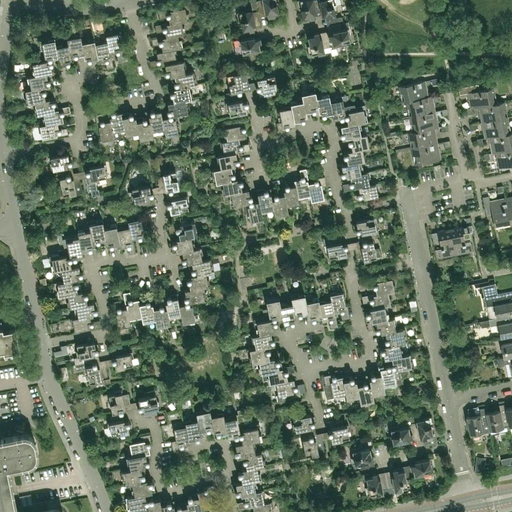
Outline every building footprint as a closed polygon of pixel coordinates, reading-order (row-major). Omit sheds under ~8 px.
[(278,12),(276,3),(278,2),(278,0),(255,0),(258,10),(258,13),(259,13),(266,11),(267,15),(269,16),(271,15),(272,16),(275,16),(275,12),(278,12)] [(320,11),(318,0),(295,0),(298,8),(301,8),(302,17),(306,16),(306,20),(309,19),(310,18),(313,17),(313,16),(313,12),(320,11)] [(334,14),(333,6),(335,5),(334,0),(318,0),(320,11),(321,14),(323,14),(324,18),(325,19),(327,19),(328,19),(329,19),(330,24),(327,25),(343,22),(341,16),(332,18),(331,15),(334,14)] [(189,20),(187,13),(186,13),(184,7),(170,10),(170,9),(158,11),(159,18),(166,17),(168,17),(169,23),(181,20),(181,21),(189,20)] [(261,27),(259,16),(259,13),(258,13),(258,10),(252,11),(251,7),(245,9),(245,10),(236,12),(238,21),(240,20),(242,29),(243,29),(242,27),(245,26),(246,32),(249,31),(249,30),(252,30),(253,28),(252,24),(260,23),(260,27),(261,27)] [(177,35),(185,33),(184,27),(182,27),(181,21),(181,20),(169,23),(166,23),(155,25),(156,32),(162,31),(163,31),(165,31),(166,36),(177,34),(177,35)] [(350,43),(348,35),(350,34),(347,21),(343,22),(327,25),(327,26),(331,25),(332,32),(328,33),(327,35),(328,41),(331,41),(332,44),(341,42),(341,45),(350,43)] [(262,45),(261,42),(260,41),(259,39),(258,37),(254,38),(252,30),(249,30),(249,31),(246,32),(240,33),(242,38),(237,39),(238,46),(240,46),(242,55),(250,53),(250,51),(259,49),(258,46),(262,45)] [(329,47),(328,41),(327,35),(318,37),(318,32),(316,32),(314,32),(313,31),(310,32),(310,35),(307,36),(309,45),(306,46),(308,54),(316,52),(317,54),(324,53),(323,48),(329,47)] [(121,47),(118,33),(112,34),(111,32),(105,34),(106,41),(108,50),(109,53),(115,52),(115,53),(116,53),(117,60),(124,58),(122,47),(121,47)] [(84,57),(81,42),(79,33),(73,34),(73,36),(67,38),(66,36),(67,44),(69,52),(71,52),(72,56),(74,57),(76,56),(78,57),(82,56),(82,57),(84,57)] [(162,51),(176,48),(181,47),(180,40),(178,41),(177,35),(177,34),(166,36),(163,37),(162,36),(151,38),(152,45),(159,44),(160,45),(161,45),(162,51)] [(57,56),(55,44),(54,37),(47,38),(47,40),(42,41),(41,39),(41,41),(39,42),(39,40),(38,40),(40,50),(43,49),(44,56),(46,56),(46,59),(47,61),(50,60),(51,59),(51,57),(54,57),(57,56)] [(97,58),(94,42),(93,37),(87,39),(87,41),(81,42),(84,57),(85,57),(86,60),(88,61),(90,61),(91,62),(97,60),(97,61),(98,61),(97,58)] [(110,55),(109,53),(108,50),(106,41),(100,42),(100,40),(94,42),(97,58),(98,61),(104,60),(104,61),(105,62),(106,68),(113,67),(110,55)] [(61,43),(55,44),(57,56),(59,67),(65,66),(66,65),(69,64),(69,63),(69,59),(71,59),(67,44),(61,45),(61,43)] [(176,61),(175,55),(177,55),(176,48),(162,51),(156,52),(157,58),(156,58),(155,60),(149,61),(150,67),(162,65),(161,64),(176,61)] [(51,71),(50,65),(51,65),(52,63),(52,61),(50,60),(47,61),(46,59),(30,62),(30,63),(31,63),(32,68),(31,68),(32,75),(49,72),(51,71)] [(185,74),(185,72),(184,67),(186,66),(184,59),(176,61),(161,64),(162,65),(162,70),(164,71),(164,74),(166,74),(169,74),(170,77),(171,76),(185,74)] [(249,89),(246,74),(245,73),(240,75),(239,70),(232,72),(232,74),(226,75),(230,92),(233,91),(234,94),(237,93),(240,92),(241,91),(240,87),(247,85),(248,90),(249,89)] [(195,84),(193,77),(195,77),(194,71),(185,72),(185,74),(171,76),(172,81),(173,82),(174,85),(175,85),(179,85),(179,87),(188,85),(188,86),(196,84),(196,83),(195,84)] [(50,81),(49,79),(50,77),(49,72),(32,75),(26,76),(27,83),(29,82),(30,88),(39,86),(45,85),(45,83),(49,83),(50,81)] [(278,87),(277,80),(275,80),(273,74),(255,78),(256,81),(253,82),(253,85),(255,86),(255,88),(257,89),(261,88),(262,96),(258,97),(274,94),(273,88),(278,87)] [(427,96),(425,85),(424,86),(423,81),(431,80),(431,79),(392,87),(400,86),(402,96),(404,96),(405,100),(399,101),(399,102),(407,101),(430,96),(438,94),(438,93),(427,96)] [(491,98),(494,98),(491,88),(499,86),(478,90),(477,84),(458,87),(459,94),(469,92),(470,97),(468,97),(470,108),(471,108),(480,107),(492,104),(492,103),(491,98)] [(192,97),(191,92),(191,91),(190,91),(188,86),(188,85),(179,87),(173,88),(174,90),(169,91),(169,93),(169,95),(168,96),(169,102),(186,99),(192,97)] [(48,99),(47,97),(46,92),(45,91),(45,89),(43,88),(39,89),(39,86),(30,88),(22,89),(22,90),(24,90),(25,96),(24,96),(25,103),(34,101),(48,99)] [(317,106),(315,97),(314,89),(313,89),(313,91),(307,92),(307,90),(300,91),(302,101),(304,114),(305,114),(311,113),(312,112),(314,111),(315,110),(315,106),(317,106)] [(247,111),(246,108),(250,107),(249,104),(248,103),(247,101),(246,100),(242,101),(240,92),(237,93),(234,94),(228,95),(230,101),(225,102),(226,109),(228,109),(229,115),(247,111)] [(331,115),(328,98),(327,92),(321,94),(321,95),(315,97),(317,106),(318,112),(320,112),(320,116),(322,116),(325,116),(331,115)] [(355,106),(354,103),(349,104),(347,95),(341,96),(341,98),(336,99),(335,97),(328,98),(331,115),(332,118),(338,117),(338,118),(339,119),(342,119),(343,117),(342,113),(345,113),(347,112),(347,110),(354,109),(353,106),(355,106)] [(434,110),(432,100),(431,101),(430,96),(407,101),(409,110),(411,110),(412,115),(402,117),(402,118),(410,116),(433,112),(434,111),(441,110),(441,109),(434,110)] [(57,108),(56,103),(55,103),(54,100),(53,99),(49,100),(49,97),(47,97),(48,99),(34,101),(35,107),(33,107),(35,114),(43,113),(57,110),(57,108)] [(187,111),(186,106),(187,105),(186,99),(169,102),(167,102),(168,109),(167,109),(166,110),(166,113),(167,114),(172,113),(172,115),(178,113),(179,116),(189,114),(189,113),(187,113),(187,111),(188,111),(188,110),(187,111)] [(304,114),(302,101),(296,102),(296,100),(289,101),(290,106),(294,122),(294,124),(300,123),(301,122),(303,121),(304,120),(303,116),(306,115),(305,114),(304,114)] [(504,112),(502,102),(502,101),(492,103),(492,104),(480,107),(481,111),(479,111),(481,122),(503,117),(502,112),(504,112)] [(367,120),(366,113),(364,114),(363,108),(364,108),(364,107),(363,107),(362,105),(364,105),(364,104),(355,106),(353,106),(354,109),(347,110),(347,112),(345,113),(342,113),(343,117),(345,118),(346,118),(347,124),(359,122),(367,120)] [(125,132),(121,115),(120,113),(115,114),(115,112),(113,111),(112,105),(106,107),(108,118),(109,118),(109,121),(110,124),(113,138),(122,136),(121,133),(124,132),(125,132)] [(62,122),(61,115),(62,115),(63,113),(69,112),(68,106),(57,108),(57,110),(43,113),(44,118),(42,119),(43,125),(54,123),(57,122),(57,123),(62,122)] [(294,122),(290,106),(284,107),(284,109),(278,110),(280,122),(276,123),(277,132),(284,130),(285,129),(287,129),(288,127),(288,126),(294,125),(294,124),(294,122)] [(162,120),(161,117),(159,107),(153,108),(152,109),(150,110),(149,111),(150,115),(147,116),(148,122),(149,122),(151,130),(157,129),(157,131),(163,129),(161,120),(162,120)] [(137,132),(134,117),(133,117),(132,113),(131,112),(128,113),(127,112),(121,113),(121,112),(120,113),(121,115),(125,132),(124,132),(125,136),(132,135),(132,133),(137,132)] [(437,126),(435,116),(434,116),(433,112),(410,116),(412,126),(414,126),(415,130),(409,132),(409,133),(432,128),(437,127),(437,126)] [(177,134),(174,117),(173,118),(172,115),(172,113),(167,114),(167,115),(167,119),(162,120),(161,120),(163,129),(164,137),(171,135),(171,133),(176,132),(177,134)] [(113,138),(110,124),(109,121),(104,122),(104,121),(102,120),(101,114),(95,115),(96,123),(97,127),(98,127),(100,139),(100,141),(106,140),(107,142),(114,140),(113,138)] [(508,128),(506,117),(511,116),(511,115),(503,117),(481,122),(474,123),(475,123),(475,124),(483,122),(484,127),(482,127),(484,137),(506,133),(505,128),(508,128)] [(149,122),(148,122),(147,122),(146,118),(144,117),(142,117),(140,117),(136,117),(134,117),(137,132),(139,141),(146,139),(145,138),(152,136),(152,138),(151,130),(149,122)] [(238,138),(244,136),(243,130),(244,130),(245,129),(245,126),(246,125),(244,118),(235,120),(236,125),(224,127),(225,133),(224,134),(225,140),(236,138),(238,138)] [(67,134),(66,128),(60,129),(59,128),(57,128),(57,122),(54,123),(43,125),(37,126),(38,132),(40,132),(41,138),(56,135),(56,136),(67,134)] [(360,134),(358,128),(360,128),(359,122),(347,124),(336,126),(337,132),(339,133),(339,135),(341,136),(345,135),(345,137),(351,136),(360,134)] [(437,142),(435,132),(433,133),(432,128),(409,133),(411,142),(413,142),(414,147),(404,149),(404,150),(412,148),(435,144),(444,142),(443,141),(437,142)] [(511,131),(506,133),(484,137),(484,138),(490,137),(491,141),(489,142),(491,152),(511,147),(511,131)] [(370,145),(369,139),(367,139),(366,133),(368,132),(360,134),(351,136),(351,138),(348,139),(347,140),(347,143),(346,144),(347,149),(348,150),(362,147),(370,145)] [(249,149),(248,143),(242,144),(241,143),(240,143),(238,138),(236,138),(225,140),(219,141),(220,148),(222,147),(223,153),(238,150),(238,151),(249,149)] [(440,158),(438,148),(436,149),(435,144),(412,148),(414,158),(417,158),(418,163),(407,165),(440,159),(440,158)] [(366,159),(365,152),(363,153),(362,147),(348,150),(347,149),(346,149),(347,152),(343,153),(342,154),(342,156),(342,158),(343,163),(360,160),(366,159)] [(511,147),(491,152),(492,153),(497,152),(498,156),(496,156),(498,167),(498,168),(511,164),(511,147)] [(239,160),(238,157),(239,156),(238,151),(238,150),(223,153),(215,155),(217,161),(219,161),(220,167),(234,164),(235,164),(234,162),(238,161),(239,160)] [(66,164),(70,164),(71,162),(71,160),(71,158),(71,156),(68,156),(67,153),(49,156),(50,162),(49,163),(50,170),(55,169),(56,175),(62,174),(65,173),(65,174),(68,173),(66,164)] [(98,194),(97,189),(95,189),(94,181),(91,182),(91,180),(106,177),(105,171),(106,171),(105,164),(100,165),(99,159),(83,162),(87,162),(88,169),(84,170),(84,171),(84,174),(84,175),(87,191),(90,191),(91,196),(92,195),(92,196),(93,196),(93,195),(98,194)] [(360,173),(359,167),(361,166),(360,160),(343,163),(337,165),(338,171),(339,171),(340,174),(341,175),(345,174),(345,176),(349,175),(351,175),(351,174),(360,173)] [(235,174),(234,171),(235,170),(234,164),(220,167),(211,168),(212,175),(214,175),(215,181),(213,182),(214,182),(222,181),(221,181),(230,179),(230,178),(230,176),(234,175),(235,174)] [(185,189),(180,167),(161,171),(162,176),(156,177),(159,193),(160,193),(159,189),(166,188),(167,191),(168,192),(172,191),(172,192),(181,190),(185,189)] [(308,185),(307,182),(307,180),(308,180),(305,168),(299,169),(300,176),(299,177),(299,178),(293,179),(293,180),(294,180),(294,182),(298,198),(304,197),(304,195),(309,194),(308,185)] [(368,178),(370,178),(368,171),(360,173),(351,174),(351,175),(349,175),(350,181),(348,181),(348,182),(342,184),(343,190),(355,188),(355,187),(357,186),(360,186),(369,184),(368,178)] [(81,193),(78,179),(77,172),(76,172),(77,176),(70,178),(69,174),(68,173),(65,174),(65,173),(62,174),(62,176),(59,177),(60,185),(56,186),(58,195),(68,193),(69,195),(81,193)] [(323,198),(321,186),(326,185),(324,176),(317,177),(316,179),(314,179),(313,180),(313,181),(307,182),(308,185),(309,194),(311,202),(318,201),(317,199),(323,198)] [(245,189),(244,182),(243,182),(242,179),(240,178),(237,179),(236,177),(230,178),(230,179),(221,181),(222,181),(223,186),(221,187),(222,194),(228,192),(245,189)] [(298,198),(294,182),(294,180),(293,180),(288,181),(287,183),(284,183),(284,184),(284,188),(283,188),(286,203),(292,202),(292,204),(299,203),(298,198)] [(378,195),(377,189),(378,189),(377,182),(369,184),(360,186),(357,186),(359,192),(357,192),(356,193),(350,194),(352,201),(364,199),(364,198),(378,195)] [(148,196),(152,195),(153,194),(152,192),(153,191),(152,188),(149,188),(148,185),(131,188),(132,194),(130,194),(132,201),(136,200),(138,207),(144,205),(153,203),(149,203),(148,196)] [(273,207),(271,198),(270,192),(268,193),(267,189),(266,188),(263,188),(262,187),(256,189),(258,199),(259,202),(261,211),(267,210),(267,208),(272,207),(273,207)] [(249,194),(248,188),(245,189),(228,192),(229,199),(231,198),(232,204),(230,204),(231,205),(232,204),(233,206),(231,207),(241,205),(241,203),(247,201),(247,199),(251,198),(252,197),(251,195),(250,194),(249,194)] [(286,203),(283,188),(282,189),(282,190),(277,191),(276,192),(273,193),(273,194),(273,198),(271,198),(273,207),(272,207),(274,215),(274,213),(281,212),(281,214),(288,212),(286,203)] [(188,202),(187,195),(182,196),(181,190),(172,192),(172,191),(168,192),(170,201),(166,201),(166,203),(166,205),(165,206),(166,209),(169,209),(170,212),(188,209),(186,202),(188,202)] [(511,196),(505,198),(503,191),(504,199),(509,222),(510,230),(511,230),(509,220),(511,219),(511,196)] [(495,233),(493,223),(498,222),(498,225),(509,222),(504,199),(499,200),(499,199),(489,201),(488,196),(482,197),(485,215),(491,213),(495,233)] [(259,202),(258,199),(253,200),(252,199),(251,198),(247,199),(247,201),(241,203),(241,205),(243,213),(248,212),(250,221),(250,219),(255,218),(256,220),(262,219),(261,211),(259,202)] [(375,223),(373,216),(373,214),(364,216),(365,218),(355,220),(356,223),(353,224),(353,227),(355,228),(355,230),(357,231),(361,230),(362,239),(365,239),(366,238),(369,237),(379,235),(376,223),(375,223)] [(106,241),(103,227),(101,218),(94,219),(95,221),(88,223),(88,221),(87,221),(89,229),(91,238),(94,237),(94,241),(96,242),(98,242),(99,242),(105,241),(106,241)] [(149,238),(147,230),(143,230),(140,218),(134,220),(133,218),(126,219),(128,227),(128,226),(130,235),(131,238),(136,237),(136,238),(137,239),(140,239),(142,240),(149,238)] [(190,236),(198,234),(197,227),(195,228),(194,222),(187,223),(181,224),(179,224),(168,226),(169,233),(175,231),(176,232),(178,232),(179,238),(181,237),(190,236)] [(119,244),(115,227),(116,227),(115,223),(108,224),(109,226),(103,227),(106,241),(105,241),(105,242),(107,241),(108,246),(109,246),(112,246),(113,247),(119,246),(119,244)] [(131,241),(131,238),(130,235),(128,226),(128,227),(122,228),(122,226),(116,227),(115,227),(119,244),(120,246),(125,245),(126,247),(127,248),(128,254),(135,253),(132,241),(131,241)] [(464,242),(463,237),(469,236),(467,226),(461,227),(461,226),(460,226),(461,227),(450,229),(449,228),(449,229),(454,254),(455,261),(456,261),(455,254),(472,251),(473,258),(474,258),(470,241),(464,242)] [(93,244),(91,238),(89,229),(83,230),(83,228),(76,230),(78,236),(81,255),(82,255),(82,252),(87,251),(88,250),(91,250),(92,249),(91,244),(93,244)] [(348,246),(347,245),(346,243),(345,242),(341,243),(338,228),(326,230),(328,237),(323,238),(325,251),(327,250),(328,257),(346,253),(346,250),(349,249),(348,246)] [(454,254),(449,229),(438,232),(438,230),(437,230),(437,232),(431,233),(432,237),(433,243),(439,242),(440,247),(435,248),(436,258),(454,254)] [(81,255),(78,236),(71,237),(72,239),(66,240),(66,238),(62,239),(64,247),(67,247),(69,255),(71,255),(72,259),(73,260),(75,259),(76,258),(76,257),(81,255)] [(194,247),(193,241),(191,241),(190,236),(181,237),(179,238),(176,238),(175,238),(176,240),(172,241),(171,242),(171,244),(171,246),(172,252),(178,251),(194,247)] [(380,256),(379,247),(374,248),(373,239),(369,240),(369,237),(366,238),(365,239),(362,239),(361,241),(362,244),(354,245),(354,242),(353,242),(356,258),(362,257),(363,261),(370,260),(370,258),(380,256)] [(201,258),(200,253),(202,253),(200,246),(194,247),(178,251),(179,256),(180,257),(181,260),(182,261),(186,260),(186,262),(187,262),(187,261),(201,258)] [(72,259),(71,255),(69,255),(67,247),(64,247),(64,249),(62,249),(62,252),(48,255),(50,255),(50,257),(49,257),(49,258),(51,258),(52,263),(50,263),(51,270),(59,269),(68,267),(68,266),(71,266),(70,260),(71,260),(72,259)] [(211,270),(210,264),(212,264),(210,257),(201,258),(187,261),(187,262),(189,268),(190,268),(190,271),(192,272),(196,271),(196,273),(196,274),(205,272),(213,271),(213,270),(211,270)] [(82,274),(82,271),(83,270),(81,264),(71,266),(68,266),(68,267),(59,269),(60,275),(61,275),(63,280),(63,281),(72,279),(78,278),(77,276),(81,275),(82,274)] [(209,284),(208,277),(206,278),(205,272),(196,274),(196,273),(190,275),(190,276),(187,277),(186,278),(187,282),(186,283),(187,288),(184,289),(203,286),(209,284)] [(396,290),(395,284),(392,284),(391,278),(377,281),(377,280),(365,282),(366,289),(372,287),(374,288),(375,288),(376,294),(388,291),(388,292),(396,290)] [(80,291),(79,285),(78,284),(77,282),(76,281),(72,281),(72,279),(63,281),(63,280),(55,282),(55,283),(57,282),(58,288),(56,289),(58,296),(67,294),(66,294),(80,291)] [(323,279),(314,281),(317,288),(325,286),(323,279)] [(511,314),(511,290),(497,293),(495,282),(494,282),(494,283),(490,284),(482,286),(484,296),(486,306),(494,305),(496,317),(511,314)] [(204,297),(203,292),(205,291),(203,286),(184,289),(185,295),(184,295),(183,296),(184,299),(185,300),(189,299),(189,301),(196,300),(197,302),(206,300),(205,300),(204,298),(206,297),(204,297)] [(90,301),(89,296),(87,295),(87,292),(85,291),(82,292),(81,291),(80,291),(66,294),(67,294),(68,300),(66,300),(67,307),(73,306),(73,305),(90,301)] [(345,305),(342,291),(336,292),(335,291),(329,292),(330,300),(332,309),(333,309),(333,311),(339,310),(339,311),(341,313),(342,318),(348,317),(346,305),(345,305)] [(376,307),(384,306),(392,304),(391,297),(389,298),(388,292),(388,291),(376,294),(374,294),(362,296),(363,303),(369,302),(370,303),(372,302),(373,308),(375,307),(376,307)] [(138,302),(138,299),(132,300),(132,299),(131,298),(130,292),(123,293),(125,305),(126,305),(127,307),(128,310),(129,319),(135,318),(135,319),(142,318),(139,302),(138,302)] [(308,314),(305,300),(303,292),(297,293),(297,295),(291,296),(294,311),(296,310),(297,314),(298,315),(301,315),(302,316),(307,315),(308,314)] [(179,306),(179,304),(177,293),(171,294),(170,296),(167,296),(166,297),(166,298),(167,301),(165,302),(166,308),(168,316),(174,315),(174,317),(181,316),(179,306)] [(294,311),(291,296),(290,294),(291,302),(286,304),(285,302),(279,303),(281,312),(281,315),(283,325),(290,324),(290,323),(293,323),(294,321),(293,317),(295,317),(294,311)] [(281,315),(281,312),(279,303),(278,295),(271,297),(271,299),(266,300),(266,298),(265,298),(267,308),(262,309),(263,316),(264,319),(271,317),(271,320),(275,319),(276,318),(275,316),(280,315),(281,315)] [(321,317),(318,300),(317,296),(311,297),(311,299),(305,300),(308,314),(307,315),(308,315),(310,315),(311,319),(312,320),(314,319),(316,320),(321,319),(322,319),(321,317)] [(155,318),(152,304),(153,304),(153,303),(150,304),(150,300),(148,299),(145,299),(144,299),(139,300),(139,299),(138,299),(138,302),(139,302),(142,318),(143,322),(149,321),(149,319),(155,318)] [(195,320),(192,304),(190,304),(189,301),(189,299),(185,300),(184,301),(185,303),(179,304),(179,306),(181,316),(182,323),(189,322),(188,320),(194,319),(194,321),(195,320)] [(334,314),(333,311),(333,309),(332,309),(330,300),(325,301),(324,299),(318,300),(321,317),(322,319),(321,319),(321,320),(328,319),(328,320),(329,320),(330,327),(337,325),(335,315),(334,315),(334,314)] [(97,310),(97,308),(97,307),(96,300),(90,301),(73,305),(73,306),(74,312),(76,312),(77,317),(86,315),(86,316),(89,315),(89,316),(92,315),(92,316),(97,315),(96,314),(93,315),(92,313),(96,312),(97,310)] [(129,319),(128,310),(127,310),(127,307),(121,308),(121,307),(119,306),(118,300),(112,301),(114,313),(115,313),(118,327),(124,326),(124,328),(131,327),(129,319)] [(166,308),(164,308),(163,304),(162,303),(159,304),(158,303),(153,304),(152,304),(155,318),(156,327),(163,326),(163,324),(170,323),(168,316),(166,308)] [(389,317),(387,311),(385,311),(384,306),(376,307),(375,307),(373,308),(370,308),(370,307),(365,308),(369,308),(369,310),(366,311),(365,312),(365,315),(364,316),(366,322),(372,321),(372,320),(389,317)] [(511,334),(511,314),(496,317),(489,319),(489,318),(488,318),(488,320),(490,325),(490,326),(498,324),(500,337),(511,334)] [(100,327),(99,320),(93,321),(91,320),(90,321),(89,316),(86,316),(86,315),(77,317),(69,319),(71,325),(73,325),(74,331),(89,328),(89,329),(100,327)] [(276,329),(274,324),(276,323),(277,322),(276,320),(275,319),(271,320),(271,317),(264,319),(263,316),(253,318),(253,319),(255,318),(256,320),(254,321),(256,321),(257,327),(255,327),(256,333),(273,330),(276,329)] [(395,329),(394,323),(396,323),(395,316),(389,317),(372,320),(372,321),(373,327),(374,328),(375,330),(376,331),(380,330),(380,332),(395,329)] [(58,329),(70,327),(69,321),(57,322),(58,329)] [(404,341),(403,334),(405,334),(404,327),(395,329),(380,332),(381,333),(377,334),(382,333),(383,338),(384,339),(384,341),(386,342),(389,341),(390,344),(404,341)] [(0,352),(3,352),(3,354),(11,353),(11,354),(12,354),(19,353),(15,329),(9,331),(14,330),(15,333),(0,336),(0,352)] [(274,340),(273,337),(274,336),(273,330),(276,330),(276,329),(273,330),(256,333),(250,334),(252,341),(253,341),(254,346),(263,345),(264,345),(269,344),(269,342),(273,342),(274,340)] [(511,355),(511,334),(500,337),(492,339),(499,338),(501,345),(503,344),(505,357),(511,355)] [(403,354),(402,348),(400,348),(399,342),(406,341),(406,340),(404,341),(390,344),(384,345),(384,347),(380,348),(379,349),(379,352),(379,353),(380,359),(391,357),(403,355),(403,354)] [(95,361),(93,352),(97,352),(98,350),(97,348),(98,346),(98,344),(94,344),(94,341),(76,344),(77,350),(75,350),(77,358),(74,358),(75,364),(88,362),(90,361),(90,362),(95,361)] [(272,356),(271,351),(270,351),(269,348),(268,347),(264,348),(264,345),(263,345),(254,346),(247,348),(249,348),(250,354),(248,355),(249,361),(252,361),(252,360),(258,359),(272,356)] [(133,358),(132,351),(127,352),(126,346),(110,349),(110,350),(114,349),(115,357),(111,358),(110,359),(111,362),(110,363),(111,366),(117,364),(118,367),(115,367),(115,368),(132,365),(131,359),(133,358)] [(410,360),(411,359),(410,352),(403,354),(403,355),(391,357),(392,363),(391,363),(390,364),(391,368),(393,367),(396,384),(403,383),(401,374),(404,373),(403,370),(413,368),(413,367),(411,368),(411,366),(413,365),(412,365),(411,365),(410,360)] [(511,376),(511,355),(505,357),(503,357),(503,358),(496,359),(497,363),(498,365),(511,363),(511,365),(511,369),(511,371),(511,375),(508,376),(508,377),(511,376)] [(261,372),(281,368),(281,367),(280,362),(279,361),(279,358),(277,357),(273,358),(273,356),(272,356),(258,359),(259,365),(257,366),(259,373),(261,372)] [(107,376),(105,367),(104,360),(103,360),(104,364),(97,366),(96,362),(95,361),(90,362),(90,361),(88,362),(88,364),(85,365),(89,383),(95,382),(95,384),(102,382),(101,377),(107,376)] [(396,384),(393,367),(391,368),(390,364),(388,363),(386,364),(385,365),(385,366),(380,367),(380,370),(384,387),(390,386),(389,384),(395,383),(395,385),(396,384)] [(281,368),(261,372),(262,380),(266,379),(267,384),(273,383),(273,382),(284,380),(287,379),(285,374),(287,373),(288,372),(294,371),(293,364),(281,367),(281,368)] [(384,387),(380,370),(380,367),(379,368),(380,370),(374,372),(373,373),(371,373),(370,375),(371,379),(369,379),(370,385),(373,400),(373,401),(374,401),(372,393),(378,392),(378,394),(385,393),(384,387)] [(345,395),(342,377),(342,376),(336,377),(335,375),(334,374),(331,375),(330,374),(323,376),(325,384),(324,384),(326,399),(333,398),(333,395),(338,394),(339,397),(345,395)] [(358,395),(355,380),(354,381),(353,377),(351,376),(349,376),(348,376),(342,377),(345,395),(346,399),(353,398),(353,396),(358,395)] [(300,395),(298,388),(297,387),(297,385),(295,384),(294,384),(293,378),(287,379),(284,380),(273,382),(273,383),(275,389),(277,389),(278,394),(276,395),(277,401),(278,401),(292,399),(291,397),(300,395)] [(373,400),(370,385),(368,385),(367,382),(365,381),(363,381),(362,380),(356,381),(356,380),(355,380),(358,395),(360,404),(367,403),(366,401),(373,400)] [(131,409),(128,393),(121,394),(121,390),(114,391),(114,393),(108,394),(111,412),(115,411),(115,414),(117,414),(117,413),(122,412),(122,411),(122,407),(130,405),(130,409),(131,409)] [(157,400),(155,394),(137,398),(138,401),(135,402),(136,405),(137,406),(137,408),(138,409),(142,408),(144,415),(140,416),(140,417),(156,414),(155,408),(160,407),(158,400),(157,400)] [(509,428),(505,409),(504,404),(498,405),(499,410),(485,413),(489,432),(490,433),(503,430),(503,429),(509,428)] [(212,424),(210,415),(209,407),(208,407),(208,409),(202,410),(202,408),(195,410),(197,418),(200,434),(201,434),(202,438),(202,433),(206,432),(207,430),(210,430),(211,429),(210,424),(212,424)] [(489,432),(485,413),(484,408),(479,409),(480,414),(466,416),(470,436),(484,434),(484,433),(489,432)] [(227,434),(223,417),(224,417),(222,411),(216,412),(216,414),(210,415),(212,424),(213,431),(215,430),(216,434),(217,435),(220,434),(221,435),(227,434)] [(129,423),(129,421),(127,420),(123,421),(122,412),(117,413),(117,414),(115,414),(110,415),(111,421),(106,422),(107,424),(108,429),(110,429),(111,435),(129,432),(129,431),(126,431),(125,429),(131,428),(130,424),(129,423)] [(311,424),(313,424),(314,423),(314,420),(314,419),(314,416),(311,416),(310,413),(292,417),(293,423),(291,423),(293,430),(298,429),(299,436),(304,435),(311,433),(310,425),(311,424)] [(240,431),(238,424),(236,414),(235,414),(236,416),(231,417),(230,415),(224,417),(223,417),(227,434),(227,437),(233,435),(233,436),(235,437),(237,437),(238,435),(238,432),(240,431)] [(432,434),(430,425),(433,425),(431,416),(422,418),(422,416),(415,417),(416,422),(418,434),(420,434),(421,438),(422,439),(424,446),(436,443),(435,436),(429,438),(428,435),(432,434)] [(200,434),(197,418),(191,420),(191,418),(184,419),(185,424),(189,442),(190,442),(195,441),(196,440),(199,439),(200,438),(199,434),(200,434)] [(350,431),(348,424),(343,425),(342,419),(326,422),(326,423),(330,422),(330,424),(332,429),(327,430),(327,431),(327,434),(326,435),(327,438),(331,437),(331,441),(349,437),(348,431),(350,431)] [(262,439),(260,432),(259,432),(258,427),(259,426),(258,426),(257,423),(259,423),(259,422),(249,424),(248,425),(249,428),(242,429),(243,431),(240,431),(238,432),(238,435),(240,436),(241,436),(242,442),(255,440),(262,439)] [(418,434),(416,422),(414,423),(410,424),(411,429),(408,430),(407,426),(398,428),(398,425),(389,427),(391,436),(389,436),(390,443),(406,440),(407,441),(407,438),(411,437),(412,435),(418,434)] [(189,442),(185,424),(179,425),(180,427),(174,428),(176,440),(171,441),(173,450),(180,448),(181,447),(183,447),(184,446),(184,444),(190,443),(190,442),(189,442)] [(325,455),(322,439),(320,432),(320,436),(313,438),(313,434),(311,433),(304,435),(305,437),(301,438),(305,456),(311,455),(311,456),(318,455),(318,457),(324,456),(325,455)] [(0,511),(61,511),(60,511),(59,510),(58,510),(57,509),(56,509),(55,509),(54,509),(53,509),(52,509),(35,511),(16,511),(8,468),(28,464),(29,464),(30,464),(30,463),(31,463),(32,462),(33,462),(33,461),(34,461),(34,460),(35,460),(35,459),(36,458),(36,457),(36,456),(37,455),(37,454),(37,453),(37,452),(37,451),(36,448),(35,446),(36,446),(35,442),(35,441),(34,441),(34,440),(34,439),(33,439),(33,438),(32,437),(31,436),(30,436),(30,435),(29,435),(28,434),(27,434),(26,434),(25,434),(24,433),(24,434),(23,434),(22,434),(21,434),(1,438),(0,433),(0,511)] [(150,453),(148,446),(150,446),(151,445),(150,442),(151,441),(149,434),(140,435),(141,440),(129,443),(130,449),(129,449),(130,456),(148,452),(148,453),(150,453)] [(471,439),(472,446),(482,445),(481,438),(471,439)] [(255,453),(255,452),(254,447),(256,446),(255,440),(242,442),(231,444),(232,450),(234,451),(234,454),(236,455),(239,454),(240,456),(246,455),(246,454),(255,453)] [(373,453),(372,447),(360,449),(359,447),(351,448),(352,457),(350,458),(353,470),(374,466),(373,466),(370,466),(368,459),(372,459),(373,457),(373,455),(373,453)] [(266,464),(264,458),(262,458),(261,452),(263,451),(255,452),(255,453),(246,454),(246,455),(246,457),(242,458),(242,459),(242,461),(241,463),(242,468),(243,469),(257,466),(266,464)] [(149,462),(149,460),(149,458),(148,453),(148,452),(130,456),(126,456),(127,463),(129,463),(130,469),(145,466),(144,464),(148,464),(149,462)] [(483,468),(485,457),(476,456),(475,467),(483,468)] [(432,473),(430,465),(432,464),(431,457),(414,461),(414,463),(410,464),(409,465),(402,466),(403,472),(405,479),(408,478),(408,479),(412,478),(410,472),(414,471),(414,474),(423,473),(423,475),(432,473)] [(145,476),(144,473),(145,472),(144,467),(149,467),(149,466),(145,467),(145,466),(130,469),(121,470),(122,477),(124,477),(125,483),(123,483),(123,484),(131,482),(140,480),(140,478),(144,477),(145,476)] [(261,478),(260,472),(258,472),(257,466),(243,469),(242,468),(237,469),(241,468),(242,471),(238,471),(237,473),(238,475),(237,476),(238,482),(238,483),(255,479),(261,478)] [(410,487),(408,479),(408,478),(405,479),(403,472),(401,472),(400,467),(396,467),(395,468),(393,469),(392,470),(393,474),(385,476),(385,472),(384,472),(388,488),(393,487),(394,492),(401,490),(401,488),(410,487)] [(362,481),(366,480),(368,486),(365,487),(367,495),(376,493),(376,496),(383,494),(382,489),(388,488),(384,472),(385,476),(378,477),(377,473),(375,472),(373,473),(372,472),(361,475),(362,481)] [(155,491),(153,485),(152,484),(152,481),(150,480),(147,481),(146,479),(140,480),(131,482),(133,488),(131,488),(132,495),(144,492),(144,493),(155,491)] [(244,495),(244,494),(256,492),(255,492),(254,486),(256,486),(255,479),(238,483),(238,482),(232,484),(233,489),(234,490),(235,493),(236,494),(240,493),(241,496),(237,496),(237,497),(241,496),(241,495),(244,495)] [(213,506),(211,494),(213,494),(216,493),(214,484),(206,486),(206,487),(203,487),(202,489),(203,490),(197,491),(196,491),(196,492),(200,511),(201,511),(207,509),(207,507),(213,506)] [(264,503),(263,497),(265,497),(263,490),(255,492),(256,492),(244,494),(244,495),(245,500),(244,500),(243,502),(237,503),(238,509),(250,507),(250,506),(252,506),(264,503)] [(149,503),(148,499),(146,498),(145,499),(144,493),(144,492),(132,495),(125,496),(126,503),(128,503),(129,508),(127,508),(127,509),(129,509),(130,511),(128,511),(138,510),(138,511),(143,511),(148,511),(146,503),(149,503)] [(200,511),(196,492),(191,493),(190,495),(187,495),(186,497),(187,500),(185,501),(185,502),(186,502),(188,511),(201,511),(200,511)] [(161,511),(159,501),(159,498),(153,500),(152,498),(151,497),(149,498),(148,499),(149,503),(146,503),(148,511),(161,511)] [(174,511),(173,504),(171,505),(170,501),(169,500),(166,500),(165,500),(159,501),(161,511),(174,511)] [(272,511),(271,508),(273,508),(272,501),(264,503),(252,506),(254,511),(252,511),(251,511),(272,511)] [(188,511),(186,502),(185,502),(180,503),(179,504),(176,505),(176,506),(176,510),(174,511),(188,511)]
